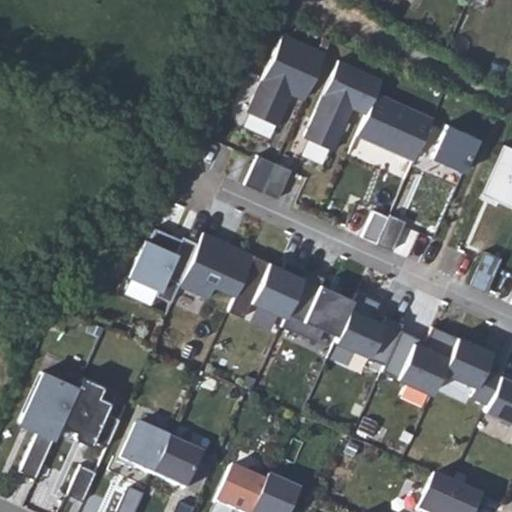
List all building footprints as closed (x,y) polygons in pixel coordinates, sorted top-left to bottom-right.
[(288,92),(302,99),(322,53),(279,34),(245,111),(274,124),(288,92)] [(363,113),(373,92),(379,78),(336,59),(301,137),(331,150),(350,107),(363,113)] [(373,92),(354,134),(411,160),(430,117),(373,92)] [(461,172),(476,138),(444,123),(429,158),(461,172)] [(479,193),(498,202),(501,195),(486,188),(505,145),(501,143),(479,193)] [(511,207),(511,148),(505,145),(486,188),(501,195),(498,202),(511,207)] [(260,192),(273,162),(255,154),(242,184),(260,192)] [(288,169),(273,162),(260,192),(275,199),(288,169)] [(371,210),(359,236),(374,243),(386,216),(371,210)] [(387,213),(386,216),(374,243),(390,250),(403,220),(387,213)] [(176,285),(195,243),(180,236),(175,248),(166,244),(169,235),(152,228),(146,242),(142,240),(126,277),(156,290),(153,296),(169,303),(176,285)] [(251,253),(200,231),(195,243),(176,285),(205,298),(210,287),(232,296),(251,253)] [(482,250),(478,260),(495,267),(499,257),(482,250)] [(279,325),(304,269),(283,260),(279,267),(266,261),(241,317),(276,333),(279,325)] [(478,260),(467,284),(484,292),(495,267),(478,260)] [(321,277),(304,269),(279,325),(315,341),(321,329),(335,335),(351,299),(318,284),(321,277)] [(354,292),(351,299),(335,335),(333,340),(366,355),(365,356),(382,364),(398,329),(400,323),(384,316),(380,323),(369,318),(376,301),(354,292)] [(414,336),(398,329),(382,364),(379,370),(430,392),(439,370),(455,336),(430,325),(420,346),(412,342),(414,336)] [(489,352),(455,336),(439,370),(473,385),(469,395),(485,402),(499,372),(484,365),(489,352)] [(17,472),(33,479),(57,424),(79,375),(62,368),(57,379),(39,371),(18,420),(36,428),(17,472)] [(511,379),(511,377),(499,372),(485,402),(482,410),(511,423),(511,380),(511,379)] [(79,375),(57,424),(72,431),(72,438),(88,445),(91,439),(105,446),(118,418),(103,411),(104,410),(97,396),(96,395),(101,385),(79,375)] [(108,401),(97,396),(104,410),(108,401)] [(131,465),(150,474),(166,438),(133,423),(116,462),(130,468),(131,465)] [(166,438),(150,474),(183,489),(199,452),(184,446),(185,443),(167,436),(166,438)] [(240,450),(235,462),(262,473),(267,460),(240,450)] [(65,493),(81,500),(94,471),(78,464),(65,493)] [(248,511),(262,481),(227,466),(211,501),(230,510),(235,511),(248,511)] [(470,511),(478,495),(430,473),(414,510),(419,511),(470,511)] [(286,511),(296,490),(264,475),(262,481),(248,511),(286,511)] [(412,504),(424,485),(410,476),(398,495),(412,504)] [(125,487),(113,511),(133,511),(141,495),(125,487)] [(168,511),(186,511),(190,504),(173,499),(168,511)]
